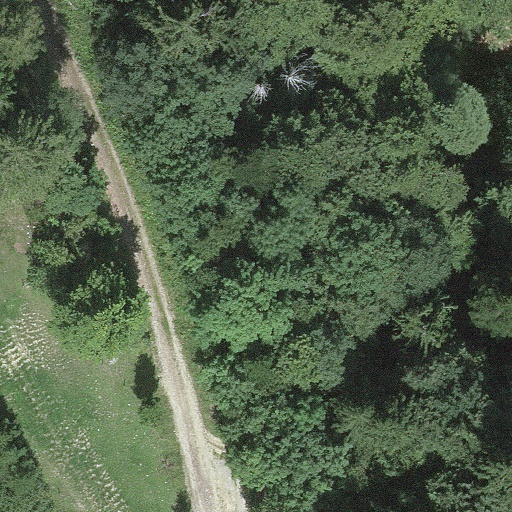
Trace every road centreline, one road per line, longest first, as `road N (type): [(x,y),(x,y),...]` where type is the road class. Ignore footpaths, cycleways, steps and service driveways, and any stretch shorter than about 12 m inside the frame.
road 1 (track): [(210,511),(105,147),(46,0)]
road 2 (track): [(82,511),(0,338)]
